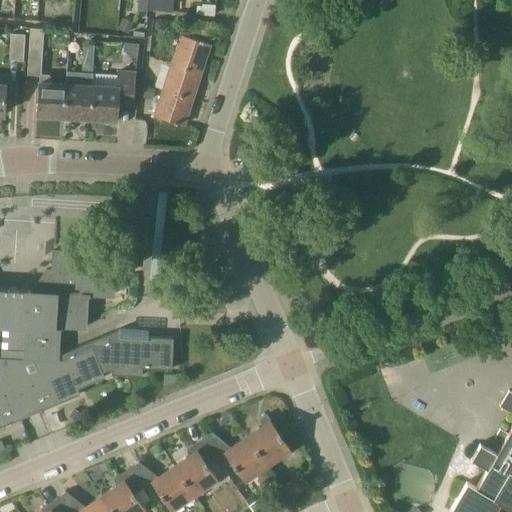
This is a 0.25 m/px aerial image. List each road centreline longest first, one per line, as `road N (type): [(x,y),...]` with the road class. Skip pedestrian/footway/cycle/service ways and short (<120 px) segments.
road 1 (residential): [(0,484),(295,362)]
road 2 (residential): [(0,163),(218,168)]
road 3 (residential): [(295,362),(218,168)]
road 4 (residential): [(218,168),(262,0)]
road 5 (residential): [(351,499),(295,362)]
